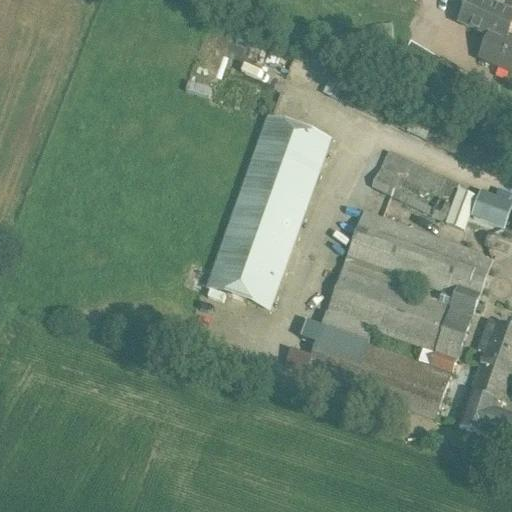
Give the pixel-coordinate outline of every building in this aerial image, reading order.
[(476,0),(469,0),(458,25),(471,31),(488,38),(478,61),(511,76),(511,40),(508,38),(511,28),(511,16),(504,12),(483,3),(476,0)] [(416,63),(422,51),(416,47),(414,46),(404,64),(412,69),(416,63)] [(430,55),(416,80),(471,113),(485,88),(430,55)] [(351,76),(338,101),(382,122),(394,97),(351,76)] [(397,99),(385,124),(404,132),(415,108),(397,99)] [(424,118),(415,137),(488,172),(498,152),(424,118)] [(269,120),(208,292),(273,317),(335,142),(269,120)] [(388,155),(372,189),(433,217),(449,184),(388,155)] [(480,198),(472,220),(505,232),(511,213),(511,205),(482,195),(480,198)] [(347,260),(343,270),(411,294),(414,284),(454,298),(465,302),(476,306),(477,307),(494,259),(362,215),(347,260)] [(322,330),(322,331),(367,347),(373,332),(440,356),(456,362),(457,362),(473,317),(462,313),(450,309),(411,294),(343,270),(327,315),(327,316),(322,330)] [(454,298),(450,309),(462,313),(473,317),(477,307),(476,306),(465,302),(454,298)] [(465,410),(459,430),(488,440),(511,448),(511,416),(501,412),(503,407),(500,406),(506,391),(509,382),(511,373),(511,331),(495,325),(488,323),(478,352),(485,354),(471,395),(468,403),(465,410)] [(292,353),(286,369),(306,376),(436,423),(451,378),(451,377),(434,371),(367,347),(322,331),(322,330),(307,325),(302,340),(317,345),(311,360),(292,353)] [(440,356),(434,371),(451,377),(456,362),(440,356)]
